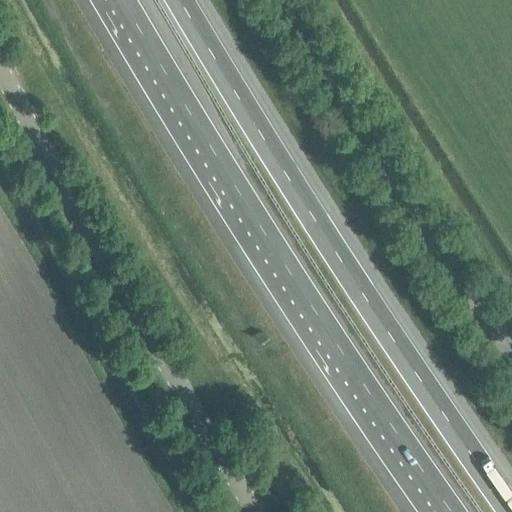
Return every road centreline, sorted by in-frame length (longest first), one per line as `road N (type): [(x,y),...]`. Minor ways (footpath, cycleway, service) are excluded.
road 1 (motorway): [(505,511),(311,225),(177,0)]
road 2 (motorway): [(122,0),(439,499)]
road 3 (tertiary): [(246,511),(0,78)]
road 4 (unclassified): [(511,372),(279,0)]
